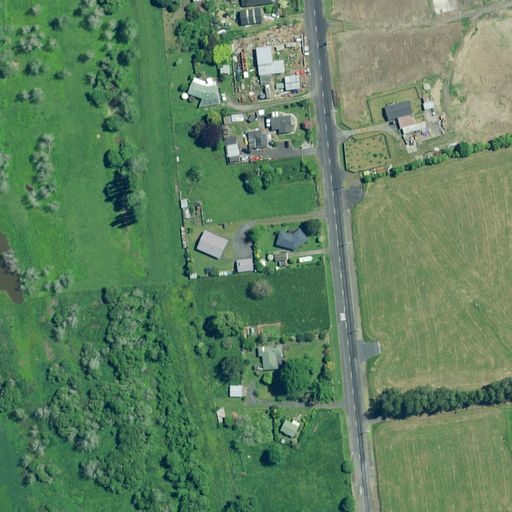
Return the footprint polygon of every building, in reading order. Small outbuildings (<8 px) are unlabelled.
[(433,0),(437,15),(458,10),(455,0),(433,0)] [(251,24),(262,22),(260,8),(249,10),(240,11),(242,25),(251,24)] [(273,61),(271,46),(256,48),(260,83),(271,82),(270,74),(285,72),(283,60),(273,61)] [(194,78),(187,100),(194,102),(196,96),(203,99),(200,107),(219,104),(216,82),(213,83),(212,76),(206,77),(207,82),(194,78)] [(433,91),(431,92),(434,100),(439,98),(437,95),(435,96),(433,91)] [(258,92),(254,92),(255,100),(264,98),(263,92),(259,93),(258,92)] [(428,100),(432,99),(431,96),(427,97),(426,92),(421,93),(424,104),(429,102),(428,100)] [(415,125),(409,100),(398,103),(397,100),(387,103),(388,106),(385,107),(388,120),(398,118),(401,129),(415,125)] [(429,102),(424,104),(428,117),(436,115),(433,101),(429,102)] [(292,126),(295,126),(294,118),(291,119),(290,116),(285,116),(285,113),(278,114),(278,111),(272,112),(272,118),(266,118),(267,126),(272,126),(272,130),(279,129),(279,133),(292,132),(292,126)] [(441,133),(436,115),(433,116),(437,134),(441,133)] [(231,123),(230,116),(223,117),(225,124),(231,123)] [(433,126),(431,122),(413,128),(414,132),(433,126)] [(480,135),(477,126),(471,127),(474,137),(480,135)] [(261,135),(261,131),(248,132),(249,148),(267,147),(266,134),(261,135)] [(240,161),(239,151),(229,152),(230,162),(240,161)] [(276,245),(296,250),(304,243),(305,244),(309,241),(300,230),(293,235),(280,232),(276,245)] [(227,241),(205,231),(197,249),(220,259),(227,241)] [(286,266),(286,254),(275,254),(275,261),(280,261),(280,266),(286,266)] [(253,270),(251,259),(237,261),(238,272),(253,270)] [(282,356),(281,345),(258,347),(259,356),(262,356),(264,370),(278,369),(276,357),(282,356)] [(242,396),(242,386),(230,386),(230,396),(242,396)] [(225,417),(223,408),(216,410),(219,424),(223,423),(222,417),(225,417)] [(300,424),(294,420),(292,424),(286,420),(280,430),(293,437),(300,424)]
